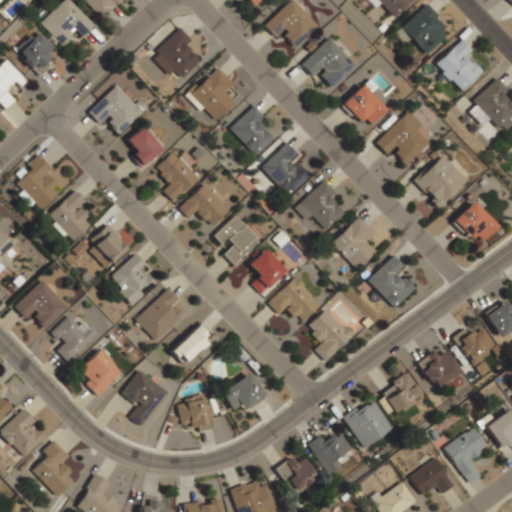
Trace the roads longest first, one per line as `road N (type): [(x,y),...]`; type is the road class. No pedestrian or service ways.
road 1 (residential): [(0,334),(107,445),(154,459),(205,460),(308,399),(511,252)]
road 2 (residential): [(468,288),(197,0)]
road 3 (residential): [(310,396),(52,112)]
road 4 (residential): [(0,162),(169,0)]
